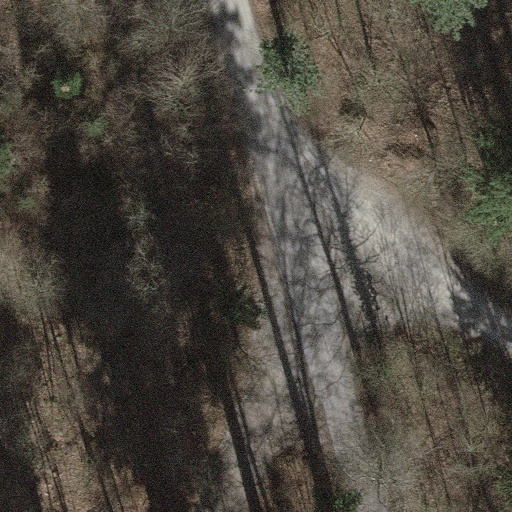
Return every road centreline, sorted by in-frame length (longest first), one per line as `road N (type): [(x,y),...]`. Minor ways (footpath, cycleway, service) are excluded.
road 1 (unclassified): [(231,0),(376,511)]
road 2 (track): [(291,199),(511,333)]
road 3 (track): [(230,511),(323,314)]
